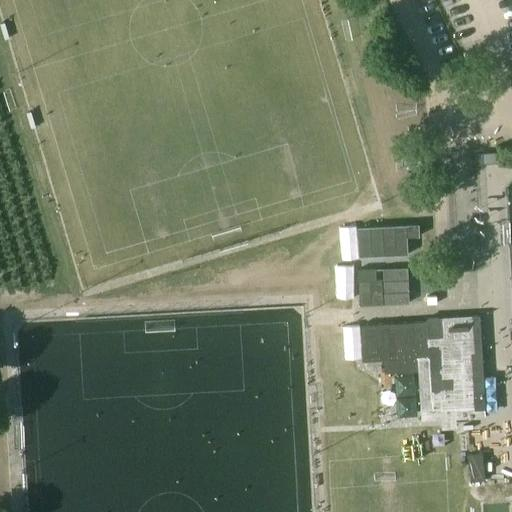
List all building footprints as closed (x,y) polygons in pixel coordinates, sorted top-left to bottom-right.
[(419,239),(418,226),(358,229),(359,259),(408,256),(407,239),(419,239)] [(382,269),(384,304),(409,303),(407,268),(382,269)] [(357,270),(359,306),(382,304),(381,279),(375,280),(374,269),(357,270)] [(418,371),(421,421),(484,417),(479,316),(427,319),(427,322),(360,326),(362,361),(383,360),(384,372),(418,371)] [(380,442),(415,441),(413,377),(378,379),(380,442)] [(467,454),(471,492),(495,489),(493,479),(485,480),(482,452),(467,454)]
